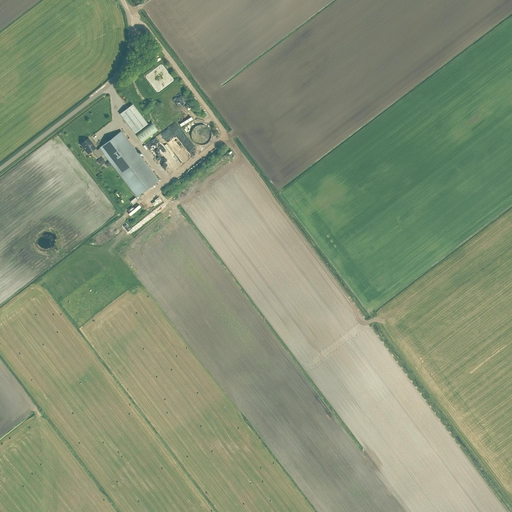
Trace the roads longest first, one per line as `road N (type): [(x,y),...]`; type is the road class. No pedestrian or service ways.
road 1 (unknown): [(129,18),(164,47),(223,134),(166,175),(125,126),(110,83)]
road 2 (unclassified): [(0,168),(121,70),(131,31),(121,0)]
